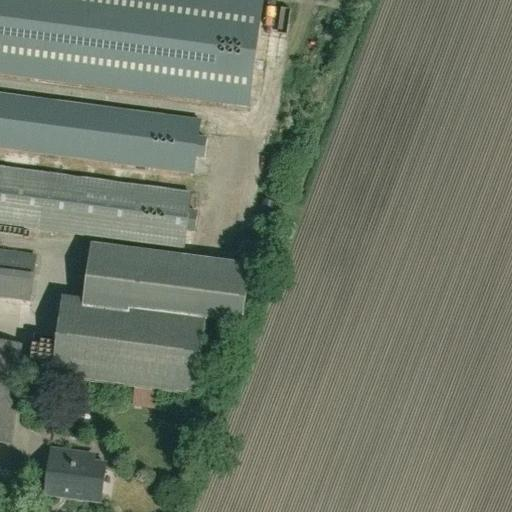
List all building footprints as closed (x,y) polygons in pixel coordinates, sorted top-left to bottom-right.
[(263,2),(246,0),(0,0),(0,75),(249,108),(263,2)] [(201,121),(0,95),(0,148),(193,174),(196,158),(204,159),(206,140),(198,138),(201,121)] [(0,223),(183,249),(186,232),(194,233),(197,213),(188,212),(191,194),(0,168),(0,223)] [(243,324),(251,266),(92,245),(84,302),(61,299),(51,379),(194,397),(204,321),(129,311),(129,309),(243,324)] [(0,297),(29,302),(35,258),(0,253),(0,297)] [(0,443),(10,445),(23,346),(0,343),(0,443)] [(99,504),(104,469),(88,466),(89,459),(50,454),(44,497),(99,504)]
